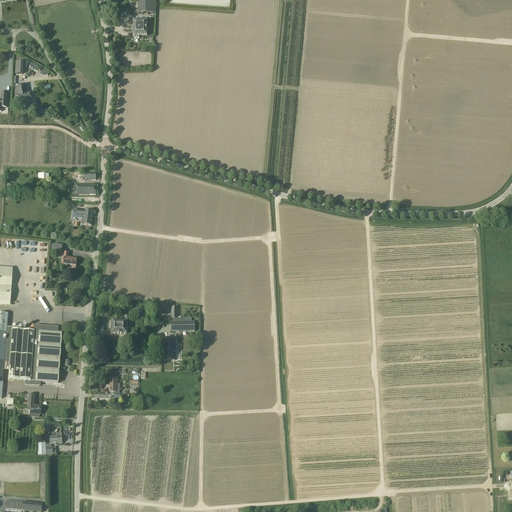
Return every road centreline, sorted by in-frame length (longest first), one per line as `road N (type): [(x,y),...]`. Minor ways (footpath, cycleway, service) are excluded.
road 1 (track): [(366,212),(381,493),(190,509),(76,496)]
road 2 (unclassified): [(119,148),(366,212),(473,212),(507,192)]
road 3 (unclassified): [(76,511),(105,146)]
road 4 (track): [(199,415),(203,246),(98,229)]
road 5 (track): [(389,212),(407,0)]
road 6 (residential): [(0,32),(25,29),(39,40),(92,139),(105,146)]
road 7 (unclassified): [(105,146),(102,0)]
